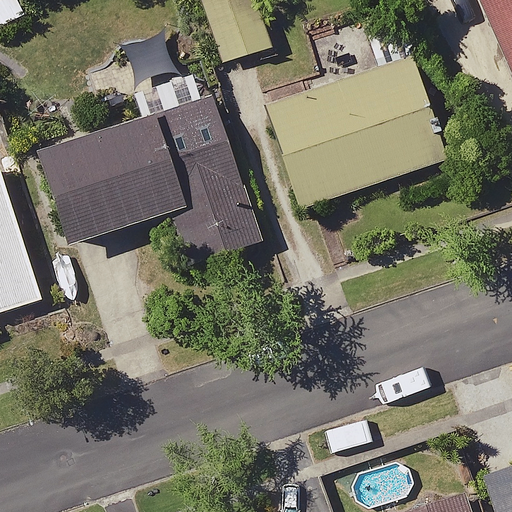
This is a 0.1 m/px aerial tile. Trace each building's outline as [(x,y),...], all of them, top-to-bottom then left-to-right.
[(511,0),(477,0),(511,76),(511,0)] [(445,169),(409,57),(381,65),(369,26),(316,43),(328,82),(261,104),(297,216),(445,169)] [(202,79),(135,99),(145,133),(40,166),(67,254),(175,222),(190,273),(255,253),(202,79)] [(0,180),(0,322),(42,309),(0,180)] [(511,511),(511,478),(487,488),(495,511),(511,511)]
